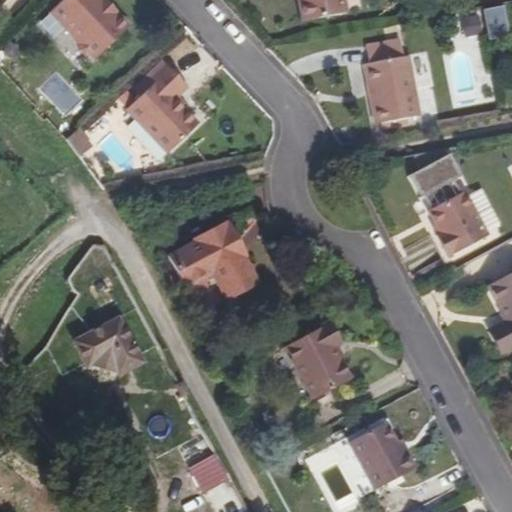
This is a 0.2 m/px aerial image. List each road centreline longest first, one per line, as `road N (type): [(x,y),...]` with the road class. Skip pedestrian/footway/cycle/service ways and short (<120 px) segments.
road 1 (residential): [(511,511),(363,254),(315,243),(288,204),(282,167),(295,135),(282,105),(183,0)]
road 2 (unclassified): [(0,102),(95,205),(268,511)]
